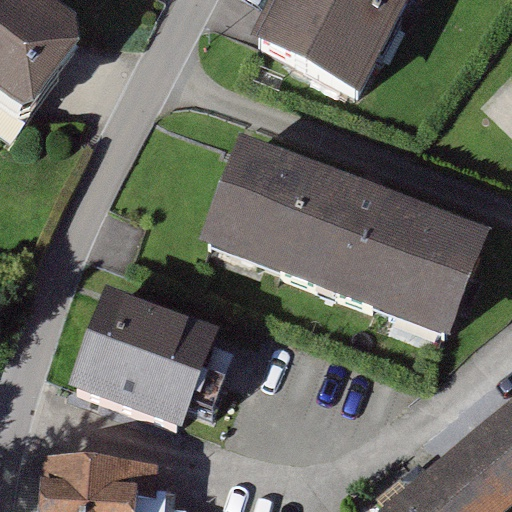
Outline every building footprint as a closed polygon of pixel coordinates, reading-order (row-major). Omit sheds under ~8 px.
[(0,0),(0,121),(14,133),(86,40),(34,0),(0,0)] [(426,0),(276,0),(246,56),(364,118),(426,0)] [(438,366),(498,216),(261,120),(200,270),(438,366)] [(189,442),(239,306),(127,265),(77,401),(189,442)] [(391,511),(511,511),(511,403),(391,511)] [(151,511),(153,491),(42,483),(40,511),(151,511)]
